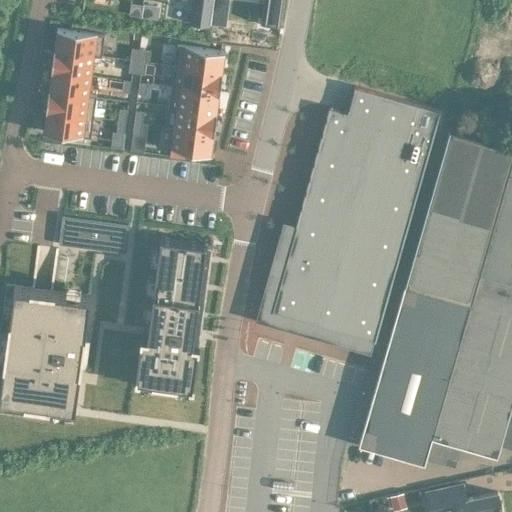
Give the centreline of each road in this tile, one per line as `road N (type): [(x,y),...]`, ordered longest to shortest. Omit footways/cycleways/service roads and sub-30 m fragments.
road 1 (residential): [(252,200),(207,511)]
road 2 (residential): [(6,168),(252,200)]
road 3 (residential): [(298,0),(252,200)]
road 4 (residential): [(36,0),(6,168)]
